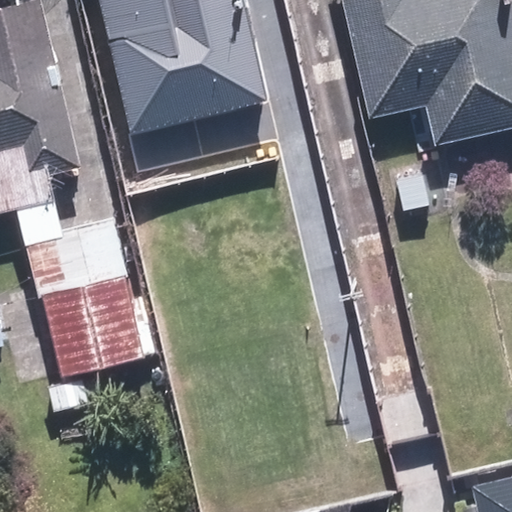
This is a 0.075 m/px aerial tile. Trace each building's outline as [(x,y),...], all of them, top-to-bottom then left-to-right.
[(46,0),(8,0),(0,2),(0,202),(17,198),(40,293),(47,292),(66,369),(144,350),(110,212),(65,223),(52,170),(86,162),(46,0)] [(114,22),(137,123),(268,93),(246,0),(165,0),(168,10),(114,22)] [(511,0),(349,0),(374,110),(431,97),(441,140),(511,124),(511,0)] [(271,228),(228,237),(252,347),(294,338),(271,228)] [(511,511),(511,475),(479,482),(485,511),(511,511)]
